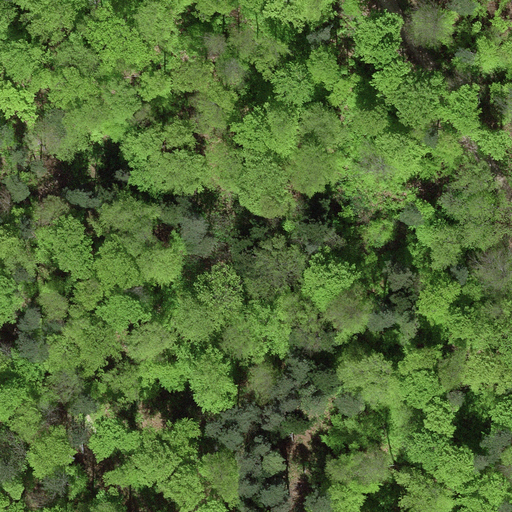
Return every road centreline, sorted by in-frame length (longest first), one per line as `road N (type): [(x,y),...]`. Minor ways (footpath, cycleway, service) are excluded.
road 1 (track): [(511,210),(425,56),(380,0)]
road 2 (track): [(0,315),(127,511)]
